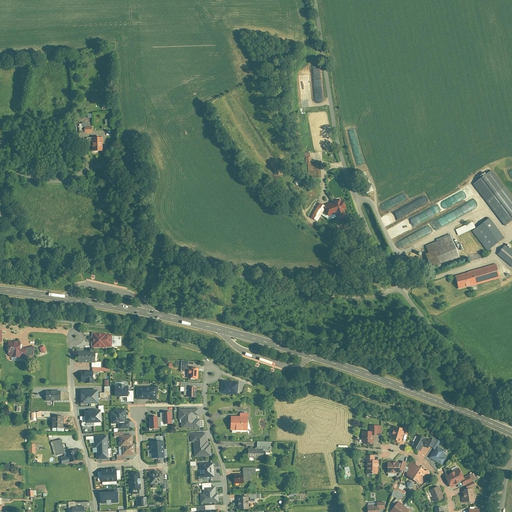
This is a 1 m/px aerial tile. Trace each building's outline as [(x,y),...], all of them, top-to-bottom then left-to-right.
[(91,139),(91,152),(100,152),(100,139),(91,139)] [(321,178),(320,164),(309,164),(310,178),(321,178)] [(371,171),(358,176),(366,194),(379,189),(371,171)] [(473,185),(504,227),(511,220),(511,200),(491,172),(473,185)] [(292,183),(297,187),(302,181),(297,177),(292,183)] [(308,217),(317,222),(321,215),(329,219),(336,218),(337,221),(344,220),(343,216),(347,215),(344,201),(326,205),(327,211),(324,209),(325,208),(315,203),(308,217)] [(489,220),(473,233),(487,251),(503,239),(489,220)] [(471,223),(455,231),(458,237),(474,229),(471,223)] [(432,268),(459,257),(450,236),(423,247),(432,268)] [(511,250),(507,246),(499,255),(511,266),(511,250)] [(455,276),(459,288),(499,277),(495,265),(455,276)] [(92,334),(92,347),(111,348),(112,335),(92,334)] [(20,342),(7,342),(7,353),(11,358),(20,358),(22,357),(25,357),(25,349),(20,349),(20,342)] [(78,362),(95,362),(95,353),(78,353),(78,362)] [(188,379),(198,380),(198,370),(188,369),(188,372),(188,379)] [(85,384),(93,384),(93,373),(80,374),(80,383),(85,382),(85,384)] [(222,382),(220,393),(237,395),(238,384),(222,382)] [(136,389),(136,399),(149,399),(149,401),(155,401),(158,398),(158,383),(150,383),(150,386),(139,386),(139,389),(136,389)] [(115,387),(115,396),(128,396),(128,386),(124,386),(124,385),(119,385),(119,386),(115,387)] [(184,396),(196,396),(196,388),(188,387),(188,386),(184,386),(184,396)] [(81,391),(82,403),(97,403),(97,390),(81,391)] [(46,401),(60,400),(60,393),(46,393),(46,401)] [(197,409),(181,410),(181,413),(180,414),(180,419),(183,419),(183,427),(199,427),(199,420),(195,420),(195,415),(198,415),(197,409)] [(118,423),(124,422),(124,410),(113,411),(114,415),(111,415),(111,425),(118,424),(118,423)] [(85,425),(100,424),(99,411),(83,413),(85,425)] [(162,414),(162,425),(171,425),(170,414),(162,414)] [(52,429),(63,429),(63,418),(52,418),(52,429)] [(149,419),(150,429),(157,429),(157,418),(149,419)] [(231,418),(230,430),(245,431),(246,419),(231,418)] [(406,425),(403,433),(408,435),(411,427),(406,425)] [(373,432),(373,436),(378,436),(378,433),(381,433),(382,426),(370,426),(369,432),(373,432)] [(394,427),(390,439),(400,443),(403,433),(404,430),(394,427)] [(362,432),(362,443),(372,444),(373,436),(373,432),(369,432),(362,432)] [(205,433),(190,434),(190,443),(193,443),(194,457),(211,456),(210,445),(206,445),(205,433)] [(415,434),(409,446),(420,451),(423,446),(427,448),(431,441),(415,434)] [(108,458),(106,436),(96,437),(97,459),(108,458)] [(132,446),(132,437),(124,437),(119,437),(119,447),(121,447),(132,446)] [(156,442),(151,443),(152,458),(167,458),(166,449),(163,450),(163,437),(156,437),(156,442)] [(51,443),(54,456),(65,453),(61,440),(51,443)] [(264,451),(264,452),(270,453),(271,443),(257,442),(257,450),(264,451)] [(134,446),(121,447),(122,456),(126,456),(134,456),(134,446)] [(430,459),(442,466),(449,452),(438,446),(430,459)] [(248,450),(247,458),(263,459),(264,452),(264,451),(257,450),(248,450)] [(69,464),(78,462),(75,451),(66,453),(69,464)] [(367,474),(378,474),(378,461),(374,461),(367,461),(367,474)] [(399,470),(403,472),(407,463),(401,461),(399,464),(399,470)] [(415,462),(409,464),(408,466),(408,470),(406,474),(420,484),(424,479),(428,479),(430,477),(430,471),(415,462)] [(213,464),(202,465),(203,477),(214,476),(213,464)] [(388,473),(399,473),(399,470),(399,464),(388,464),(388,473)] [(109,470),(101,470),(102,481),(109,481),(109,470)] [(445,476),(450,487),(462,482),(465,481),(463,477),(460,470),(445,476)] [(140,490),(139,473),(129,474),(130,490),(140,490)] [(149,475),(150,484),(163,483),(163,481),(162,474),(149,475)] [(462,482),(464,486),(472,482),(468,475),(463,477),(465,481),(462,482)] [(429,491),(434,502),(444,498),(439,487),(429,491)] [(215,489),(204,488),(204,501),(215,501),(215,489)] [(462,491),(463,503),(474,502),(472,490),(462,491)] [(117,492),(100,493),(100,503),(118,502),(117,492)] [(237,498),(237,510),(248,509),(248,498),(237,498)]
